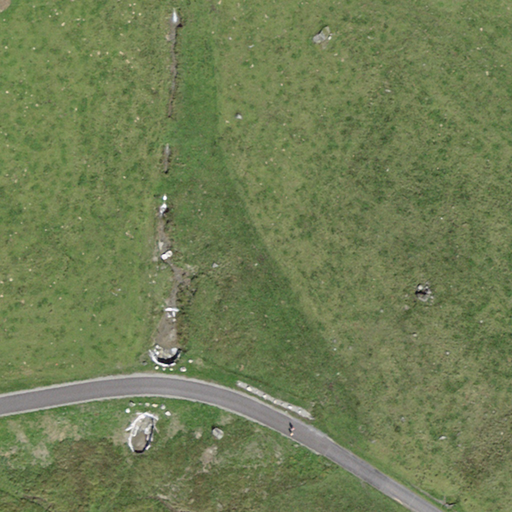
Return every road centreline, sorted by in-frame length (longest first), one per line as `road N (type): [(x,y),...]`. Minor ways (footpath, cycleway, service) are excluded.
road 1 (unclassified): [(438,511),(319,436),(223,394),(152,387)]
road 2 (unclassified): [(0,405),(97,386),(152,387)]
